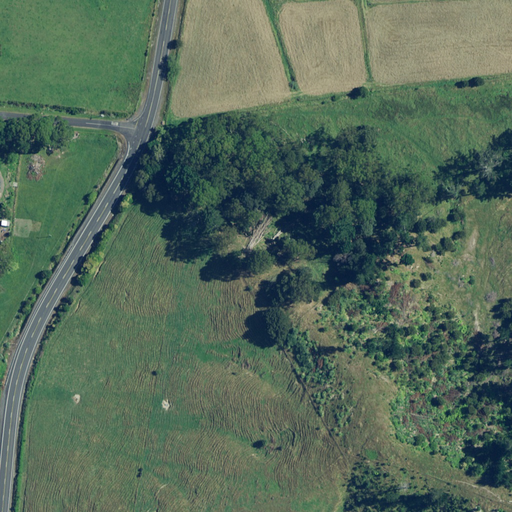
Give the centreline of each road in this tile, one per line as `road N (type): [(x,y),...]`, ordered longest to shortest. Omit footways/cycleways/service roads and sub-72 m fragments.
road 1 (primary): [(143,132),(26,348),(1,511)]
road 2 (unclassified): [(143,132),(0,116)]
road 3 (primary): [(171,0),(143,132)]
